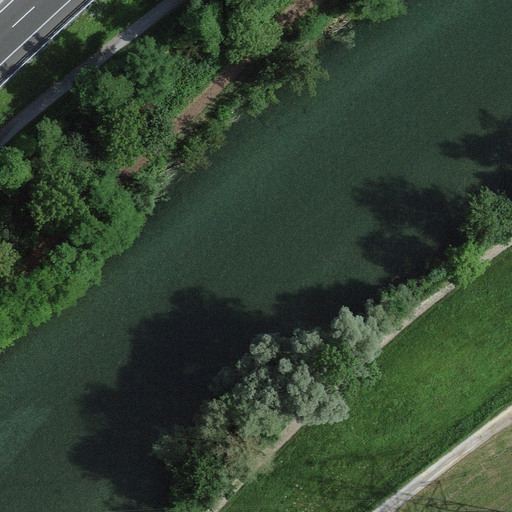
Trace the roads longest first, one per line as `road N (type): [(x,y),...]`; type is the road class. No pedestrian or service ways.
road 1 (unknown): [(312,0),(0,297)]
road 2 (track): [(175,0),(0,141)]
road 3 (track): [(511,416),(389,511)]
